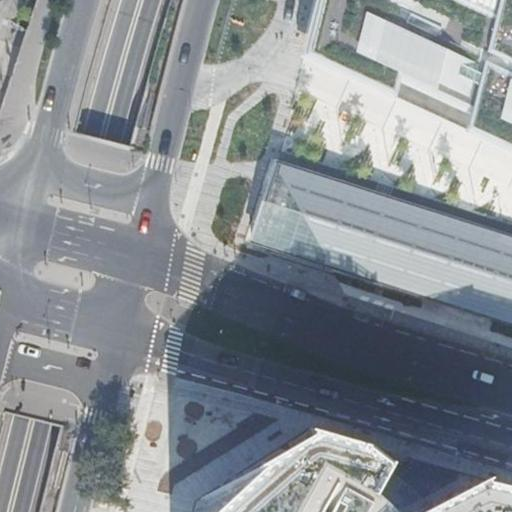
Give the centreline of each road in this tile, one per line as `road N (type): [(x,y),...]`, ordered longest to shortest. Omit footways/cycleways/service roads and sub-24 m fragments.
road 1 (primary): [(118,332),(511,447)]
road 2 (primary): [(511,386),(345,339),(139,259)]
road 3 (primary): [(32,423),(101,140)]
road 4 (primary): [(89,0),(40,161)]
road 5 (residential): [(181,86),(223,80),(257,62),(291,0)]
road 6 (primary): [(141,0),(101,140)]
road 7 (primary): [(40,161),(57,177),(136,197),(157,190)]
road 8 (primary): [(139,259),(22,229)]
road 9 (primary): [(5,290),(118,332)]
